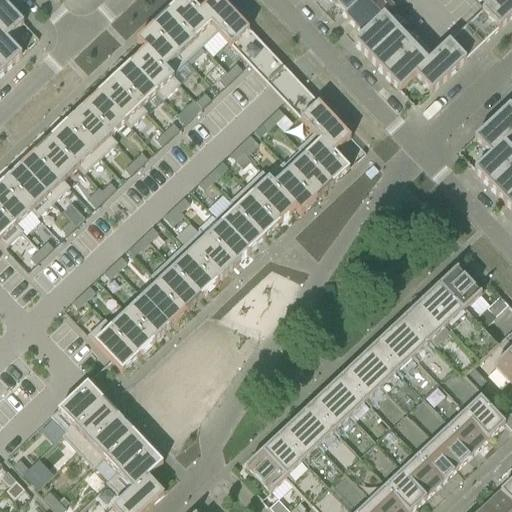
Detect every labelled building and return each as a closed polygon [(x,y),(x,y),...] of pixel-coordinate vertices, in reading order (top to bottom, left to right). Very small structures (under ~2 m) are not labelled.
[(185,0),(182,0),(168,14),(202,50),(217,36),(218,36),(198,15),(198,14),(185,0)] [(216,0),(213,0),(198,14),(198,15),(218,36),(217,36),(249,70),(267,53),(216,0)] [(340,0),(333,7),(348,23),(372,0),(340,0)] [(382,0),(372,0),(348,23),(361,37),(382,18),(383,19),(384,19),(392,11),(382,0)] [(511,0),(495,0),(480,14),(497,32),(511,18),(511,0)] [(0,39),(4,44),(5,44),(6,43),(23,27),(0,3),(0,39)] [(168,14),(151,29),(186,66),(202,50),(168,14)] [(368,61),(397,34),(398,34),(384,19),(383,19),(382,18),(361,37),(353,46),(368,62),(368,61)] [(151,29),(135,44),(143,53),(144,52),(171,80),(186,66),(151,29)] [(412,50),(413,50),(398,34),(397,34),(368,61),(368,62),(383,78),(384,78),(412,50)] [(0,69),(3,73),(4,74),(21,59),(6,43),(5,44),(4,44),(0,39),(0,69)] [(427,65),(428,66),(414,79),(431,95),(465,63),(448,45),(427,65)] [(412,50),(384,78),(383,78),(398,94),(406,87),(414,79),(428,66),(427,65),(413,50),(412,50)] [(143,53),(127,68),(156,97),(162,104),(179,88),(171,80),(144,52),(143,53)] [(267,53),(249,70),(275,96),(282,106),(300,89),(292,80),(267,53)] [(127,68),(113,81),(141,111),(156,97),(127,68)] [(235,69),(226,77),(232,83),(241,75),(235,69)] [(226,77),(218,85),(223,91),(232,83),(226,77)] [(113,81),(96,97),(124,127),(129,132),(146,116),(141,111),(113,81)] [(300,89),(282,106),(312,138),(313,137),(332,158),(333,157),(350,142),(300,89)] [(96,97),(82,111),(110,140),(124,127),(96,97)] [(204,98),(195,106),(201,112),(210,104),(204,98)] [(504,147),(511,139),(511,113),(508,109),(473,142),(489,158),(490,160),(504,147)] [(82,111),(65,126),(100,163),(116,147),(110,140),(82,111)] [(277,113),(269,121),(274,127),(283,119),(277,113)] [(269,121),(260,130),(265,136),(274,127),(269,121)] [(65,126),(49,142),(77,171),(83,178),(100,163),(65,126)] [(172,127),(163,136),(169,142),(178,133),(172,127)] [(163,136),(154,144),(160,150),(169,142),(163,136)] [(312,138),(297,153),(298,154),(331,189),(348,173),(333,157),(332,158),(313,137),(312,138)] [(249,140),(237,151),(243,157),(245,160),(257,149),(249,140)] [(49,142),(35,155),(63,185),(77,171),(49,142)] [(511,155),(504,147),(490,160),(489,158),(473,173),(488,189),(511,167),(511,155)] [(237,151),(228,159),(234,165),(243,157),(237,151)] [(298,154),(284,168),(317,203),(331,189),(298,154)] [(35,155),(18,171),(53,207),(69,192),(63,185),(35,155)] [(141,157),(132,165),(137,171),(146,163),(141,157)] [(132,165),(123,174),(129,180),(137,171),(132,165)] [(267,181),(266,182),(295,212),(294,213),(299,219),(317,203),(284,168),(282,166),(267,181)] [(503,206),(511,197),(511,167),(488,189),(503,206)] [(18,171),(2,186),(30,216),(36,223),(53,207),(18,171)] [(214,172),(206,181),(211,187),(220,178),(214,172)] [(261,175),(245,191),(279,227),(294,213),(295,212),(266,182),(267,181),(261,175)] [(206,181),(197,189),(202,195),(211,187),(206,181)] [(2,186),(0,187),(0,213),(16,229),(30,216),(2,186)] [(109,187),(100,195),(106,201),(115,193),(109,187)] [(228,206),(230,208),(262,243),(279,227),(245,191),(228,206)] [(98,192),(86,203),(94,212),(106,201),(100,195),(98,192)] [(511,197),(503,206),(511,214),(511,197)] [(183,202),(174,210),(180,216),(188,208),(183,202)] [(214,223),(219,228),(247,257),(262,243),(230,208),(214,223)] [(174,210),(162,220),(171,230),(183,220),(180,216),(174,210)] [(0,213),(0,247),(4,252),(22,236),(16,229),(0,213)] [(69,225),(60,233),(65,239),(74,231),(69,225)] [(219,228),(205,241),(233,271),(247,257),(219,228)] [(151,232),(143,240),(148,246),(157,238),(151,232)] [(198,234),(182,249),(216,286),(233,271),(205,241),(198,234)] [(143,240),(134,248),(139,254),(148,246),(143,240)] [(46,246),(37,254),(43,260),(52,252),(46,246)] [(182,249),(166,265),(200,301),(216,286),(182,249)] [(37,254),(29,262),(34,268),(43,260),(37,254)] [(120,261),(111,269),(117,275),(126,267),(120,261)] [(149,280),(156,287),(184,317),(200,301),(166,265),(149,280)] [(111,269),(102,278),(108,284),(117,275),(111,269)] [(456,272),(440,288),(464,314),(465,313),(480,299),(456,272)] [(156,287),(141,301),(169,331),(184,317),(156,287)] [(440,288),(423,303),(448,329),(464,314),(440,288)] [(89,291),(80,299),(85,305),(94,297),(89,291)] [(80,299),(71,307),(77,313),(85,305),(80,299)] [(507,309),(498,300),(486,312),(494,321),(507,309)] [(141,301),(126,316),(154,345),(169,331),(141,301)] [(448,329),(423,303),(407,318),(432,344),(448,329)] [(494,321),(486,312),(475,322),(483,332),(494,321)] [(284,484),(302,503),(310,511),(362,511),(368,507),(384,492),(400,477),(416,462),(431,447),(447,432),(463,417),(479,402),(481,399),(476,393),(464,381),(473,372),(498,348),(491,340),(483,332),(475,322),(465,313),(448,329),(432,344),(415,360),(399,375),(383,390),(367,406),(351,421),(334,436),(318,451),(302,467),(286,482),(284,484)] [(126,316),(110,330),(138,360),(154,345),(126,316)] [(432,344),(407,318),(391,333),(415,360),(432,344)] [(104,323),(87,339),(121,376),(138,360),(110,330),(104,323)] [(415,360),(391,333),(375,349),(399,375),(415,360)] [(399,375),(375,349),(358,364),(383,390),(399,375)] [(511,390),(511,352),(493,370),(511,390)] [(383,390),(358,364),(342,379),(367,406),(383,390)] [(473,372),(465,381),(476,393),(485,384),(473,372)] [(342,379),(326,395),(351,421),(367,406),(342,379)] [(86,387),(50,421),(64,437),(101,403),(86,387)] [(351,421),(326,395),(310,410),(334,436),(351,421)] [(488,443),(504,428),(479,402),(463,417),(488,443)] [(64,437),(61,440),(76,457),(116,419),(101,403),(64,437)] [(310,410),(293,425),(318,451),(334,436),(310,410)] [(511,419),(508,415),(500,423),(511,436),(511,435),(511,419)] [(488,443),(463,417),(447,432),(472,458),(488,443)] [(116,419),(76,457),(92,473),(102,463),(132,436),(116,419)] [(293,425),(277,440),(302,467),(318,451),(293,425)] [(447,432),(431,447),(456,473),(472,458),(447,432)] [(132,436),(102,463),(116,478),(145,450),(132,436)] [(277,440),(261,456),(286,482),(302,467),(277,440)] [(456,473),(431,447),(416,462),(440,488),(456,473)] [(116,478),(105,487),(120,503),(121,504),(146,480),(147,481),(162,467),(145,450),(116,478)] [(286,482),(261,456),(245,471),(269,497),(284,484),(286,482)] [(440,488),(416,462),(400,477),(424,503),(440,488)] [(19,464),(13,470),(21,479),(27,473),(19,464)] [(7,476),(0,482),(9,490),(15,485),(7,476)] [(400,477),(384,492),(403,511),(414,511),(424,503),(400,477)] [(120,503),(110,511),(147,511),(163,498),(147,481),(146,480),(121,504),(120,503)] [(511,483),(500,495),(511,507),(511,483)] [(15,485),(5,495),(13,504),(23,494),(15,485)] [(403,511),(384,492),(368,507),(373,511),(403,511)] [(482,511),(511,511),(511,507),(500,495),(482,511)] [(49,496),(43,502),(51,510),(57,505),(49,496)] [(285,511),(277,503),(267,511),(285,511)]
